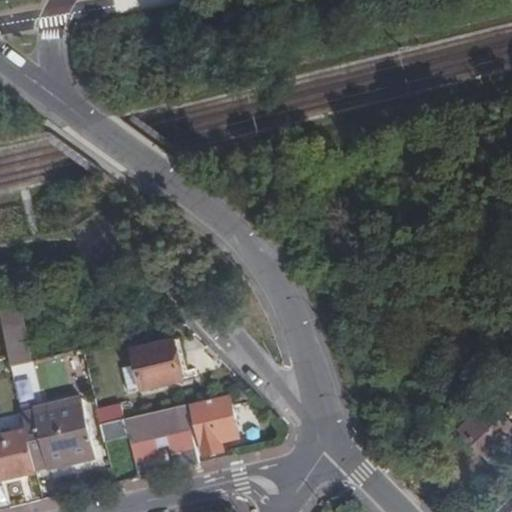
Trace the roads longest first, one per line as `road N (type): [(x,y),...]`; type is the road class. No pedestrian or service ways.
road 1 (residential): [(205,215),(267,270),(297,329),(330,438)]
road 2 (residential): [(205,215),(75,103),(0,52)]
road 3 (residential): [(103,511),(241,479),(298,484)]
